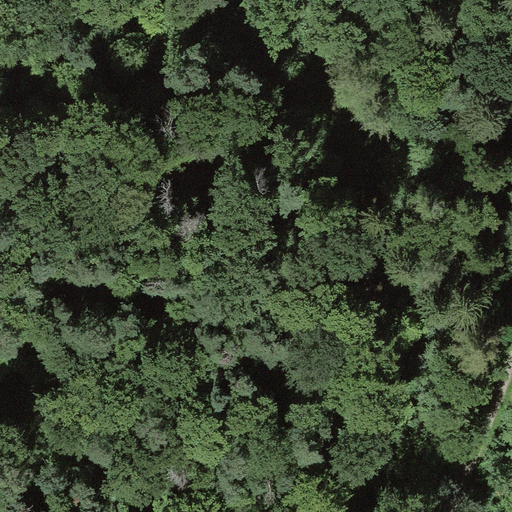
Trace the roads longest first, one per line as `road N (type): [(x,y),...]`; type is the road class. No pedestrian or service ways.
road 1 (track): [(320,0),(337,140),(415,493)]
road 2 (track): [(414,511),(415,493),(461,417),(511,282)]
